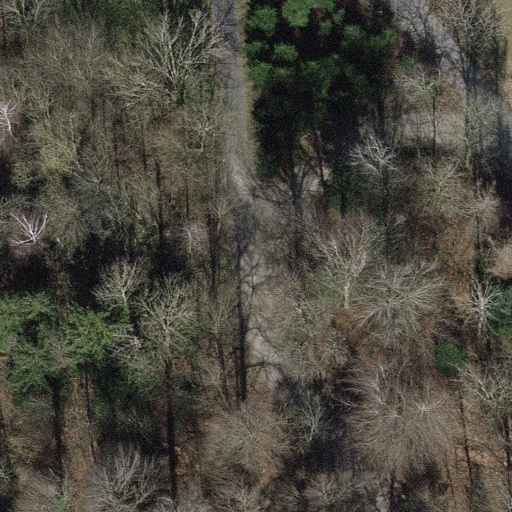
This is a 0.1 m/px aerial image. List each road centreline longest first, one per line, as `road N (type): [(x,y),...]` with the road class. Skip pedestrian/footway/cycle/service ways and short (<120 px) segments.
road 1 (track): [(351,511),(274,406),(258,336),(220,0)]
road 2 (track): [(254,259),(293,191),(342,147),(413,129),(511,141)]
road 3 (track): [(406,0),(511,133)]
